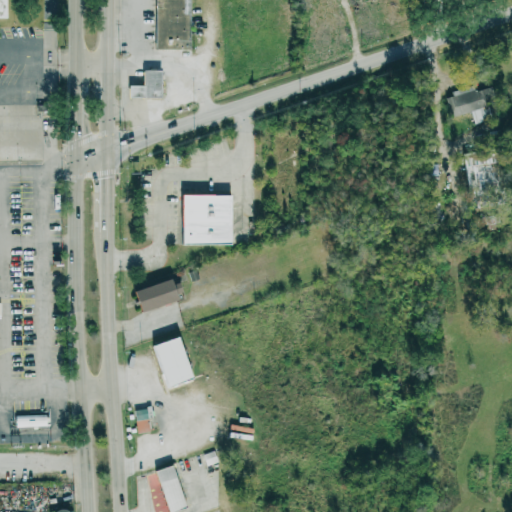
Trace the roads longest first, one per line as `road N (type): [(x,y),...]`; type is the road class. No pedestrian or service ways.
road 1 (secondary): [(73,0),(86,511)]
road 2 (residential): [(73,155),(511,11)]
road 3 (secondary): [(117,511),(100,223)]
